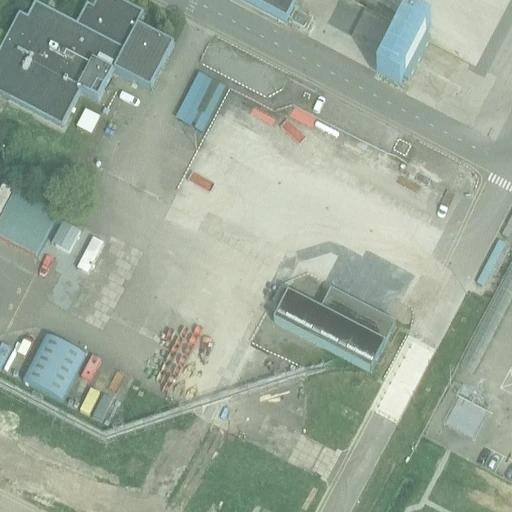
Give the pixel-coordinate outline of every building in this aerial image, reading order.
[(19,16),(0,53),(0,98),(61,130),(80,94),(96,103),(112,73),(130,83),(150,93),(171,53),(173,49),(138,30),(144,19),(140,17),(129,11),(108,0),(100,0),(92,15),(86,12),(77,30),(44,13),(35,7),(28,21),(19,16)] [(237,0),(288,27),(302,0),(345,0),(354,4),(355,3),(356,0),(237,0)] [(378,82),(377,85),(401,97),(405,90),(409,92),(432,50),(426,47),(429,42),(432,37),(407,24),(405,29),(378,82)] [(89,124),(105,130),(111,111),(96,106),(89,124)] [(0,223),(0,239),(38,259),(61,215),(16,192),(0,223)] [(289,298),(288,298),(274,324),(370,374),(394,328),(331,295),(320,316),(288,299),(289,298)] [(41,340),(18,383),(61,405),(83,363),(41,340)] [(117,405),(128,409),(137,388),(126,384),(117,405)] [(469,394),(456,420),(482,432),(494,406),(469,394)]
